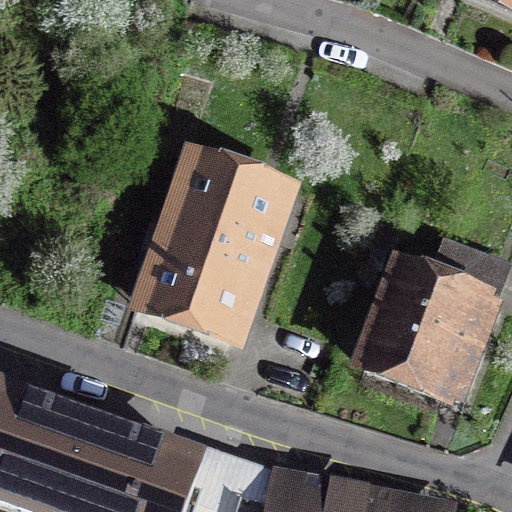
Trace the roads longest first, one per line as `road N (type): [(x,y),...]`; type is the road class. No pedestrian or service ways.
road 1 (residential): [(511,496),(0,322)]
road 2 (residential): [(249,0),(511,87)]
